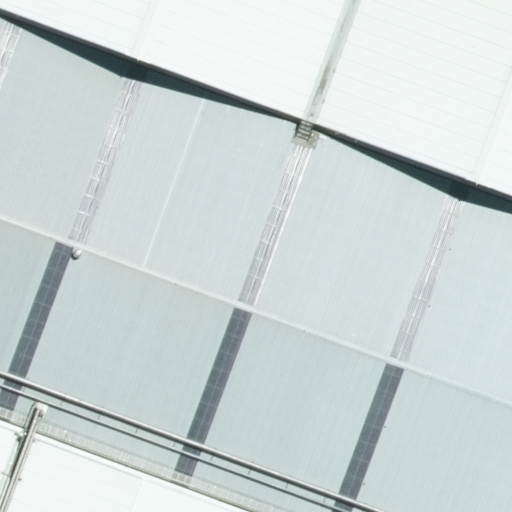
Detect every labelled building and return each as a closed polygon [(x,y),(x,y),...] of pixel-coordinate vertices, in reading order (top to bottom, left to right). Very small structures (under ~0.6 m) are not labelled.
[(0,21),(331,143),(383,0),(4,0),(0,12),(0,21)] [(511,0),(383,0),(331,143),(511,209),(511,0)] [(0,21),(0,431),(56,452),(218,511),(511,511),(511,209),(331,143),(0,21)] [(0,511),(33,511),(56,452),(0,431),(0,511)] [(218,511),(56,452),(33,511),(218,511)]
